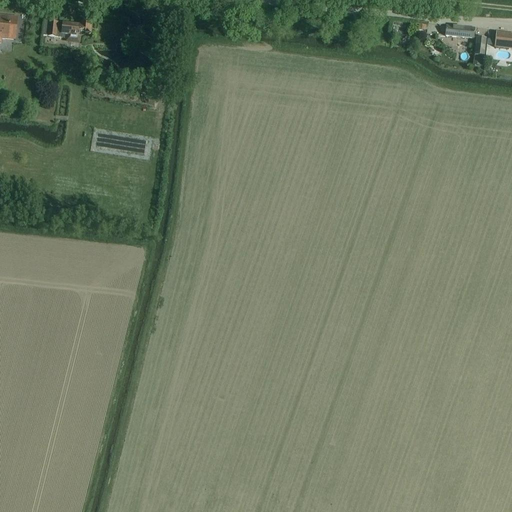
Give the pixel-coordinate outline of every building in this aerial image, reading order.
[(0,43),(1,44),(2,39),(15,40),(17,17),(0,15),(0,43)] [(43,37),(48,37),(65,39),(65,34),(67,35),(66,42),(80,43),(80,33),(91,34),(92,24),(81,23),(81,25),(44,22),(43,37)] [(447,25),(446,37),(473,39),(474,27),(447,25)] [(511,50),(511,33),(496,32),(495,40),(487,39),(487,45),(494,46),(494,48),(511,50)] [(477,38),(473,66),(482,67),(486,39),(477,38)]
